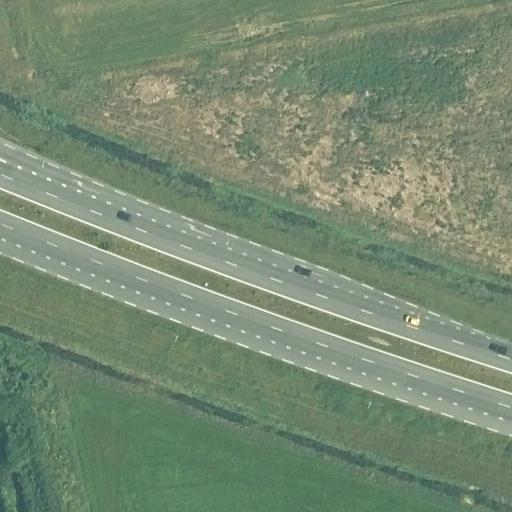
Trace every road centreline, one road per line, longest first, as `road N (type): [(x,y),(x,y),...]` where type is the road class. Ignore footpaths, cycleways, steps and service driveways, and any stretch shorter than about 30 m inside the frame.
road 1 (primary): [(0,224),(198,302),(511,409)]
road 2 (primary): [(511,361),(0,176)]
road 3 (unclassified): [(511,127),(168,0)]
